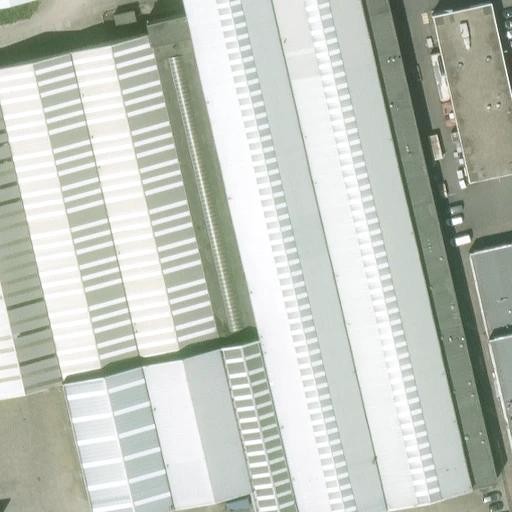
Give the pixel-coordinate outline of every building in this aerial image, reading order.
[(180,0),(184,13),(211,141),(294,511),(356,511),(384,506),(468,486),(494,480),(467,362),(385,0),(180,0)] [(511,106),(489,2),(430,15),(467,181),(511,170),(511,106)] [(114,15),(116,25),(136,20),(134,10),(114,15)] [(252,511),(294,511),(211,141),(184,13),(143,22),(146,32),(68,50),(0,65),(0,394),(59,382),(88,511),(137,511),(247,487),(252,511)] [(511,242),(467,252),(511,459),(511,242)]
